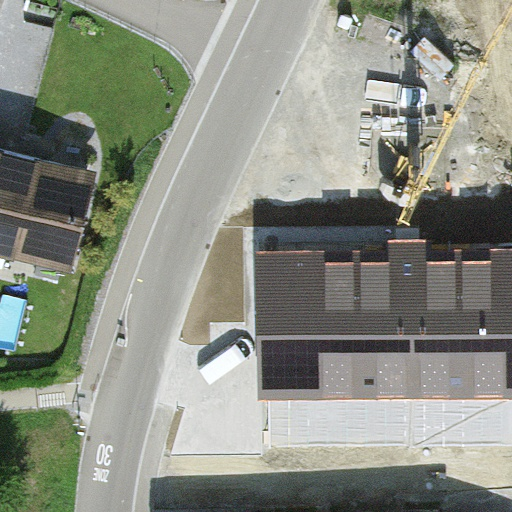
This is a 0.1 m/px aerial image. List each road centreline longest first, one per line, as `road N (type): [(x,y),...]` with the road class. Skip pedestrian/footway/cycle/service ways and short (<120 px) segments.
road 1 (tertiary): [(260,65),(167,268),(126,412),(109,511)]
road 2 (unknown): [(126,412),(454,446)]
road 3 (residential): [(260,65),(119,0)]
